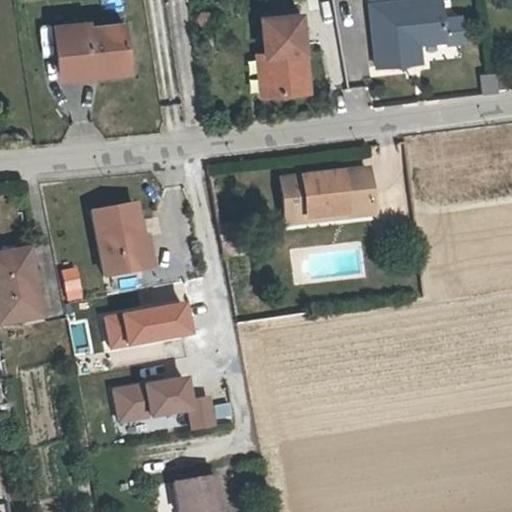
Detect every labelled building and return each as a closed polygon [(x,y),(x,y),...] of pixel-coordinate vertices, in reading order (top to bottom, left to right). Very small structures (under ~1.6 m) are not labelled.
[(375,74),(412,70),(411,57),(419,56),(418,51),(442,48),(437,3),(369,11),(375,74)] [(263,63),(268,103),(307,98),(297,20),(259,24),(263,63)] [(103,74),(103,78),(129,75),(123,33),(88,37),(87,32),(57,37),(63,79),(103,74)] [(420,69),(419,56),(411,57),(412,70),(420,69)] [(260,104),(268,103),(263,63),(256,63),(260,104)] [(481,91),(498,88),(496,70),(478,73),(481,91)] [(104,85),(103,78),(103,74),(63,79),(64,90),(104,85)] [(283,219),(343,211),(342,202),(368,199),(364,167),(278,178),(283,219)] [(141,267),(139,259),(135,235),(140,235),(133,199),(91,206),(101,272),(141,267)] [(370,215),(368,199),(342,202),(343,211),(344,218),(370,215)] [(235,232),(218,235),(220,246),(236,244),(235,232)] [(145,234),(140,235),(135,235),(139,259),(150,258),(145,234)] [(0,318),(38,313),(26,243),(0,247),(0,318)] [(64,292),(81,288),(76,266),(59,270),(64,292)] [(178,371),(102,387),(109,423),(177,409),(181,432),(207,426),(200,395),(184,399),(178,371)] [(172,511),(213,511),(213,505),(207,471),(167,477),(172,511)]
